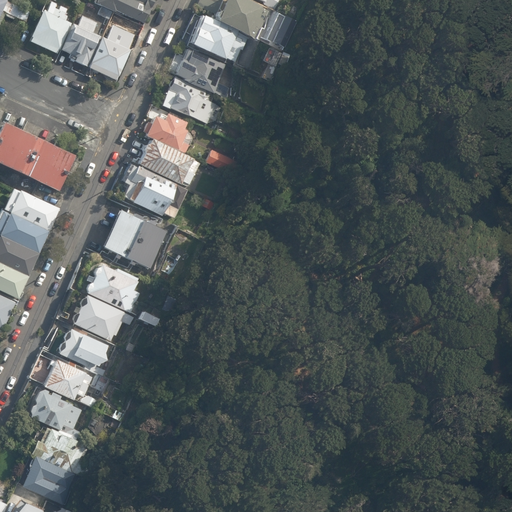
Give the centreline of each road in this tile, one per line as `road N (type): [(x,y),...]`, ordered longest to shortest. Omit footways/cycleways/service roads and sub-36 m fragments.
road 1 (residential): [(122,122),(0,384)]
road 2 (residential): [(0,69),(122,122)]
road 3 (residential): [(175,0),(122,122)]
